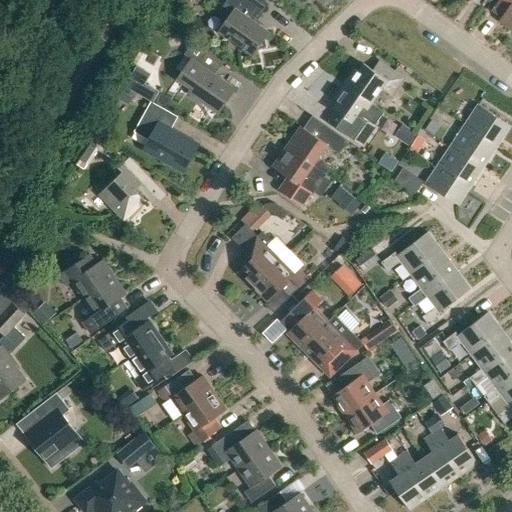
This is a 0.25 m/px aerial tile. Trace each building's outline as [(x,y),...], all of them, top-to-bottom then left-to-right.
[(266,39),(270,33),(256,23),(269,3),(264,0),(227,0),(223,6),(226,9),(221,16),(222,25),(218,31),(254,56),(258,50),(267,48),(266,39)] [(500,20),(511,29),(511,0),(499,0),(495,7),(504,14),(500,20)] [(194,41),(184,55),(191,59),(178,79),(191,88),(189,92),(219,113),(235,90),(214,75),(223,62),(194,41)] [(344,84),(372,103),(382,90),(391,96),(404,78),(379,61),(373,70),(364,64),(359,71),(355,69),(344,84)] [(144,83),(138,93),(155,102),(160,92),(144,83)] [(333,124),(362,145),(376,126),(375,125),(384,112),(372,103),(344,84),(334,99),(338,101),(332,109),(340,114),(333,124)] [(121,100),(132,106),(137,97),(125,91),(121,100)] [(143,117),(135,132),(150,140),(144,149),(180,168),(194,143),(170,130),(177,117),(151,102),(143,117)] [(465,124),(498,146),(511,126),(479,104),(465,124)] [(453,144),(485,165),(498,146),(465,124),(453,144)] [(301,126),(287,147),(326,174),(331,166),(319,158),(328,144),(340,153),(348,141),(325,125),(317,137),(301,126)] [(396,137),(410,148),(419,136),(404,126),(396,137)] [(79,167),(86,172),(89,167),(98,152),(114,162),(120,154),(97,139),(79,167)] [(440,163),(472,185),(485,165),(453,144),(440,163)] [(282,191),(304,205),(326,174),(287,147),(273,167),(290,179),(282,191)] [(118,176),(100,194),(125,221),(140,207),(140,196),(138,195),(141,191),(138,188),(147,179),(128,160),(115,172),(118,176)] [(426,183),(459,205),(472,185),(440,163),(426,183)] [(404,166),(395,179),(415,192),(424,180),(404,166)] [(348,195),(341,204),(352,212),(359,203),(348,195)] [(265,206),(247,224),(247,225),(254,232),(258,229),(260,230),(273,217),(277,218),(283,222),(288,214),(274,204),(265,206)] [(239,272),(253,287),(280,260),(266,246),(271,241),(262,232),(244,250),(252,259),(239,272)] [(411,275),(442,251),(428,232),(398,255),(396,252),(382,262),(388,271),(401,261),(411,275)] [(372,248),(352,263),(360,273),(380,259),(372,248)] [(415,307),(428,297),(425,293),(456,270),(442,251),(411,275),(422,288),(409,298),(415,307)] [(72,282),(83,298),(115,277),(103,259),(96,264),(89,254),(59,275),(66,285),(72,282)] [(253,287),(268,302),(282,289),(290,297),(308,279),(299,270),(294,275),(280,260),(253,287)] [(344,266),(332,278),(350,296),(362,284),(344,266)] [(423,317),(429,325),(443,315),(441,312),(471,289),(456,270),(425,293),(428,297),(436,307),(423,317)] [(89,318),(96,329),(127,308),(121,298),(126,294),(115,277),(83,298),(94,314),(89,318)] [(287,333),(302,348),(336,315),(335,315),(329,321),(315,307),(322,301),(312,291),(284,318),(293,327),(287,333)] [(400,303),(393,292),(381,301),(388,311),(400,303)] [(34,312),(45,324),(56,314),(45,302),(34,312)] [(0,345),(1,347),(0,347),(0,398),(0,399),(26,380),(8,356),(10,355),(26,337),(14,327),(24,315),(11,303),(0,314),(0,330),(4,335),(0,339),(0,345)] [(472,355),(502,331),(488,312),(458,335),(456,332),(443,342),(449,350),(461,341),(472,355)] [(119,343),(130,359),(161,338),(149,320),(143,325),(136,315),(99,340),(106,351),(119,343)] [(302,348),(317,363),(320,360),(332,373),(342,364),(363,344),(336,315),(302,348)] [(375,332),(382,343),(399,332),(392,321),(375,332)] [(421,325),(414,331),(419,339),(427,333),(421,325)] [(486,373),(511,353),(511,343),(502,331),(472,355),(482,368),(470,378),(476,386),(488,377),(486,373)] [(68,341),(73,349),(84,341),(79,334),(68,341)] [(136,379),(143,390),(166,375),(159,365),(173,355),(161,338),(130,359),(141,375),(136,379)] [(443,352),(433,359),(441,371),(451,364),(443,352)] [(490,405),(502,395),(500,392),(511,382),(511,353),(486,373),(488,377),(496,387),(484,396),(490,405)] [(411,355),(403,361),(409,369),(417,363),(411,355)] [(332,396),(345,415),(375,394),(368,383),(375,378),(362,361),(338,377),(345,387),(332,396)] [(172,398),(183,414),(215,393),(203,375),(196,380),(189,370),(159,391),(166,402),(172,398)] [(498,415),(504,423),(511,417),(511,382),(500,392),(502,395),(510,406),(498,415)] [(57,393),(63,400),(71,393),(66,386),(57,393)] [(44,420),(25,434),(52,468),(85,443),(64,415),(70,410),(63,400),(57,393),(31,412),(32,413),(36,410),(44,420)] [(189,435),(196,445),(221,428),(214,418),(226,410),(215,393),(183,414),(195,431),(189,435)] [(370,424),(377,434),(402,418),(389,400),(383,405),(375,394),(345,415),(357,433),(370,424)] [(433,404),(441,419),(453,412),(445,397),(433,404)] [(147,409),(141,400),(130,406),(136,416),(147,409)] [(468,402),(461,408),(466,414),(473,409),(468,402)] [(432,434),(461,475),(478,463),(458,434),(450,440),(441,428),(432,434)] [(226,451),(239,469),(269,448),(256,430),(243,439),(237,429),(212,445),(220,456),(226,451)] [(484,431),(477,436),(484,446),(491,441),(484,431)] [(424,458),(444,487),(461,475),(432,434),(424,439),(433,452),(424,458)] [(118,455),(130,470),(154,450),(142,435),(118,455)] [(364,452),(372,465),(393,450),(385,438),(364,452)] [(245,492),(252,503),(276,486),(269,476),(282,467),(269,448),(239,469),(251,488),(245,492)] [(399,457),(428,498),(444,487),(424,458),(416,463),(407,451),(399,457)] [(390,481),(410,510),(428,498),(399,457),(391,462),(399,475),(390,481)] [(89,511),(95,508),(97,511),(135,511),(134,510),(146,502),(134,486),(132,488),(118,470),(98,486),(96,483),(76,499),(85,511),(89,511)] [(280,492),(256,509),(258,511),(311,511),(313,511),(300,493),(287,502),(280,492)]
